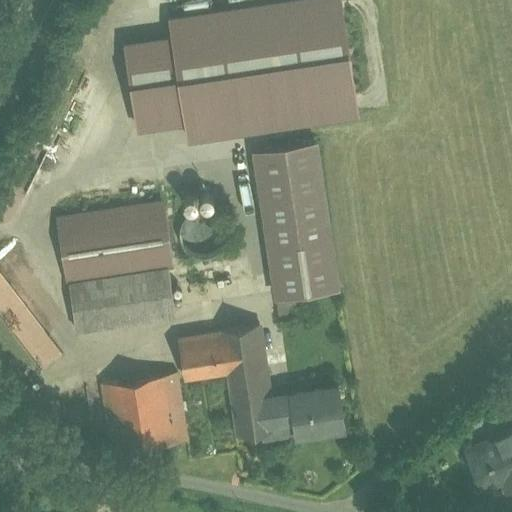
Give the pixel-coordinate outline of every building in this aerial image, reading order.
[(185,125),(188,144),(359,118),(341,0),(296,0),(169,19),(172,40),(185,125)] [(185,125),(172,40),(125,48),(138,132),(185,125)] [(318,141),(258,150),(279,294),(339,285),(318,141)] [(166,201),(60,215),(70,281),(71,281),(71,280),(171,266),(171,267),(175,267),(166,201)] [(217,205),(212,204),(208,204),(203,205),(201,206),(197,207),(195,209),(192,211),(189,214),(187,217),(185,220),(184,224),(184,227),(183,230),(184,235),(185,237),(186,240),(188,244),(191,248),(194,250),(198,253),(201,254),(206,255),(210,255),(214,255),(217,254),(220,253),(224,250),(226,248),(228,246),(231,243),(233,238),(234,235),(234,232),(234,229),(234,225),(233,221),(232,219),(230,216),(227,212),(224,209),(221,208),(219,206),(217,205)] [(171,266),(71,280),(71,281),(78,328),(178,314),(171,267),(171,266)] [(304,291),(278,294),(282,320),(308,316),(304,291)] [(261,322),(223,327),(223,328),(181,334),(187,376),(229,370),(238,432),(263,428),(276,426),(272,394),(261,322)] [(179,369),(104,381),(113,445),(129,446),(190,437),(179,369)] [(322,388),(293,392),(293,391),(272,394),(276,426),(263,428),(263,429),(264,429),(275,427),(275,428),(281,427),(282,435),(300,432),(299,429),(344,422),(345,425),(346,425),(340,383),(322,386),(322,388)] [(511,429),(499,435),(498,434),(497,434),(497,436),(484,442),(483,440),(466,448),(484,487),(505,478),(510,488),(511,487),(511,429)]
